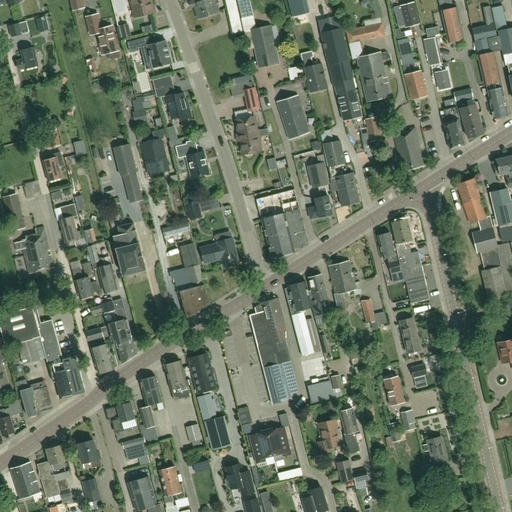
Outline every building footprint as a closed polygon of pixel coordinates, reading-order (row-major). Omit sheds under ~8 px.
[(81,0),(71,0),(73,9),(83,7),(81,0)] [(150,0),(131,0),(136,17),(153,13),(150,0)] [(193,0),(199,19),(220,13),(215,0),(193,0)] [(242,32),(235,0),(224,0),(233,34),(242,32)] [(236,0),(241,19),(244,33),(251,31),(259,67),(279,63),(272,26),(256,29),(253,16),(249,0),(236,0)] [(293,0),(298,18),(313,14),(308,0),(293,0)] [(439,0),(442,11),(449,43),(465,39),(457,5),(453,5),(451,0),(439,0)] [(415,8),(414,3),(402,6),(403,11),(396,13),(399,28),(406,26),(406,28),(419,24),(415,8)] [(508,65),(511,83),(511,28),(508,30),(502,5),(493,8),(497,25),(499,36),(504,55),(503,55),(505,66),(508,65)] [(101,28),(97,14),(87,16),(91,34),(97,32),(103,54),(107,53),(109,60),(119,58),(115,41),(118,40),(117,34),(114,34),(111,26),(101,28)] [(340,16),(318,22),(335,88),(336,87),(344,121),(362,117),(353,78),(352,78),(349,68),(351,67),(342,29),(343,29),(340,16)] [(487,26),(482,27),(473,29),(478,54),(485,86),(487,85),(494,118),(502,117),(509,115),(501,81),(495,52),(488,53),(485,39),(497,36),(494,25),(492,16),(485,17),(487,26)] [(26,21),(19,23),(8,25),(11,36),(29,32),(26,21)] [(378,38),(385,36),(382,23),(375,24),(356,28),(356,29),(346,31),(352,59),(358,58),(367,102),(379,99),(391,97),(381,53),(369,56),(366,56),(363,42),(378,38)] [(127,38),(135,37),(133,25),(125,26),(127,38)] [(439,35),(438,28),(427,30),(428,37),(439,35)] [(409,29),(401,30),(403,39),(410,38),(409,29)] [(398,41),(401,54),(399,55),(401,65),(404,65),(414,62),(408,38),(398,41)] [(424,39),(425,48),(429,66),(436,64),(430,38),(424,39)] [(143,39),(136,41),(138,48),(145,46),(143,39)] [(166,40),(148,45),(154,68),(172,64),(166,40)] [(33,47),(20,50),(23,59),(16,60),(18,70),(25,68),(38,65),(33,47)] [(301,54),(305,68),(311,92),(328,88),(322,64),(314,66),(312,58),(314,57),(312,51),(301,54)] [(89,66),(91,74),(97,72),(93,58),(85,60),(87,67),(89,66)] [(459,62),(453,64),(456,71),(462,68),(459,62)] [(427,95),(421,72),(406,76),(412,99),(427,95)] [(450,87),(447,72),(437,74),(440,89),(450,87)] [(167,96),(165,85),(173,83),(171,76),(153,80),(157,98),(164,96),(166,104),(168,103),(172,119),(181,117),(181,120),(192,117),(189,105),(186,105),(185,98),(184,93),(176,95),(176,94),(167,96)] [(241,96),(244,96),(248,113),(260,110),(255,88),(240,91),(241,96)] [(471,88),(454,92),(455,98),(456,101),(473,97),(471,88)] [(310,132),(301,102),(298,96),(278,101),(279,103),(289,139),(310,132)] [(455,98),(444,101),(446,109),(445,109),(445,111),(447,118),(448,123),(444,124),(451,149),(465,145),(459,120),(461,120),(457,106),(456,101),(455,98)] [(484,134),(476,104),(469,106),(476,136),(484,134)] [(476,136),(469,106),(461,108),(469,138),(476,136)] [(145,110),(132,113),(135,124),(148,121),(145,110)] [(255,116),(236,120),(239,134),(238,134),(239,141),(241,141),(243,154),(245,154),(247,155),(252,154),(254,152),(261,151),(260,141),(261,141),(259,130),(258,131),(255,116)] [(372,121),(373,138),(383,137),(382,120),(372,121)] [(42,125),(44,132),(48,148),(60,145),(55,122),(42,125)] [(424,166),(415,128),(412,128),(394,133),(403,171),(424,166)] [(323,143),(333,140),(330,129),(320,132),(323,143)] [(152,141),(159,173),(170,170),(162,138),(165,138),(163,130),(153,133),(155,140),(152,141)] [(368,133),(361,134),(365,152),(367,152),(368,157),(372,156),(368,133)] [(324,143),(323,145),(327,165),(328,165),(329,171),(330,171),(331,178),(330,179),(331,183),(329,184),(330,184),(329,184),(331,192),(335,191),(339,190),(339,192),(342,207),(360,202),(354,176),(354,173),(348,175),(345,162),(340,140),(333,141),(324,143)] [(159,173),(152,141),(141,143),(149,175),(159,173)] [(120,176),(123,175),(130,203),(142,200),(129,144),(113,148),(120,176)] [(209,173),(203,151),(198,153),(198,150),(189,153),(187,144),(175,147),(179,159),(187,157),(192,178),(209,173)] [(49,156),(50,160),(43,162),(49,182),(63,178),(60,167),(65,166),(61,153),(49,156)] [(329,184),(325,163),(325,162),(323,155),(317,156),(319,163),(307,166),(312,188),(329,184),(330,184),(329,184)] [(511,186),(511,173),(508,157),(496,159),(497,166),(494,166),(496,174),(499,173),(499,174),(505,173),(506,175),(508,174),(509,178),(507,179),(509,187),(511,186)] [(275,158),(268,159),(271,170),(277,169),(275,158)] [(480,252),(484,270),(481,271),(490,310),(509,305),(511,304),(511,261),(507,243),(497,246),(490,216),(486,217),(474,178),(456,184),(469,223),(477,220),(480,229),(479,231),(472,233),(477,253),(480,252)] [(315,199),(317,206),(308,208),(310,219),(319,217),(319,218),(333,215),(329,196),(328,196),(326,187),(319,189),(321,198),(315,199)] [(507,188),(490,192),(502,241),(511,238),(511,199),(510,201),(507,188)] [(265,231),(272,258),(295,252),(294,249),(301,247),(300,244),(308,242),(295,190),(257,199),(264,226),(262,227),(263,232),(265,231)] [(17,195),(7,197),(2,198),(10,232),(25,228),(23,218),(17,195)] [(219,197),(200,201),(202,210),(221,206),(219,197)] [(198,201),(186,204),(190,220),(202,218),(198,201)] [(78,216),(75,205),(54,210),(57,221),(60,220),(66,243),(80,239),(73,217),(78,216)] [(407,218),(392,222),(397,242),(395,243),(397,251),(398,254),(399,259),(402,268),(405,281),(406,281),(411,303),(429,298),(418,251),(411,252),(404,254),(401,242),(408,240),(412,239),(407,218)] [(184,241),(183,236),(191,234),(188,222),(162,228),(167,247),(176,245),(176,243),(184,241)] [(139,243),(134,223),(119,227),(121,235),(114,236),(118,248),(117,248),(124,276),(147,270),(140,244),(139,243)] [(17,251),(24,249),(30,274),(54,268),(51,255),(49,255),(48,251),(50,250),(44,227),(36,229),(36,230),(38,237),(27,240),(22,241),(22,242),(15,244),(17,251)] [(383,258),(398,254),(397,251),(395,252),(390,232),(378,235),(383,258)] [(233,238),(218,242),(218,244),(201,248),(205,264),(222,259),(224,268),(239,264),(233,238)] [(189,275),(193,288),(178,292),(180,298),(182,298),(188,317),(210,305),(199,265),(197,265),(196,259),(198,258),(194,243),(179,246),(186,276),(189,275)] [(87,247),(89,256),(90,261),(91,263),(92,263),(93,270),(98,268),(105,292),(118,289),(112,265),(110,265),(104,267),(102,262),(102,260),(101,258),(99,259),(97,253),(95,245),(87,247)] [(399,259),(389,261),(391,271),(402,268),(399,259)] [(338,311),(343,310),(341,301),(343,301),(341,292),(353,289),(355,295),(362,294),(359,282),(355,283),(349,261),(329,266),(336,293),(334,293),(337,303),(336,303),(338,311)] [(93,274),(90,263),(83,264),(86,276),(93,274)] [(81,268),(73,270),(76,281),(81,299),(94,296),(94,293),(99,292),(96,282),(91,283),(90,277),(84,279),(81,268)] [(327,297),(321,274),(308,277),(314,301),(311,302),(312,306),(314,315),(322,313),(319,300),(327,297)] [(311,302),(306,281),(288,285),(289,287),(285,288),(302,355),(321,350),(312,318),(306,319),(303,309),(312,306),(311,302)] [(285,338),(287,337),(286,331),(286,330),(285,324),(279,298),(277,298),(275,295),(266,300),(265,300),(265,301),(260,303),(260,304),(257,306),(259,312),(250,315),(273,404),(294,399),(293,393),(299,392),(299,390),(285,338)] [(6,296),(0,298),(0,311),(1,315),(11,312),(6,296)] [(115,311),(112,301),(111,298),(101,300),(104,314),(115,311)] [(377,320),(376,321),(370,299),(361,301),(367,323),(371,322),(373,329),(379,328),(377,320)] [(101,305),(90,308),(92,315),(99,313),(103,312),(101,305)] [(0,321),(7,346),(19,343),(20,345),(34,341),(34,340),(40,338),(46,358),(47,357),(54,382),(56,381),(61,399),(86,392),(76,356),(63,360),(52,320),(38,324),(33,306),(0,315),(0,321)] [(126,313),(125,313),(119,314),(118,316),(120,322),(109,324),(114,341),(117,340),(123,364),(137,355),(126,313)] [(380,314),(380,322),(390,322),(390,314),(380,314)] [(422,349),(414,317),(400,321),(408,352),(422,349)] [(106,326),(101,328),(101,327),(86,331),(88,341),(104,337),(105,340),(110,339),(106,326)] [(319,335),(322,346),(328,345),(325,334),(319,335)] [(34,341),(20,345),(25,364),(41,360),(41,359),(46,358),(40,338),(34,340),(34,341)] [(511,339),(498,343),(502,363),(511,361),(511,362),(511,339)] [(92,349),(99,374),(107,372),(114,369),(106,342),(101,343),(102,346),(99,347),(92,349)] [(4,352),(0,352),(0,390),(2,390),(1,388),(9,386),(2,361),(6,360),(4,352)] [(212,375),(207,355),(205,354),(198,355),(207,390),(216,388),(214,381),(215,380),(214,374),(212,375)] [(207,390),(198,355),(190,358),(199,392),(207,390)] [(187,385),(180,360),(173,362),(182,398),(190,396),(187,385)] [(182,398),(173,362),(165,364),(172,389),(174,400),(182,398)] [(410,367),(413,378),(428,375),(425,363),(410,367)] [(343,388),(340,375),(331,377),(334,390),(343,388)] [(156,376),(140,380),(147,405),(162,401),(156,376)] [(404,401),(398,376),(384,379),(391,405),(404,401)] [(21,399),(23,398),(29,417),(38,415),(37,411),(53,406),(48,388),(47,388),(45,382),(28,387),(26,380),(16,383),(17,390),(21,389),(22,392),(20,393),(21,399)] [(206,422),(213,450),(232,445),(224,416),(217,418),(211,394),(198,397),(205,422),(206,422)] [(10,408),(12,415),(23,412),(19,400),(8,403),(10,408)] [(117,405),(117,407),(111,408),(111,409),(107,410),(110,422),(112,422),(115,432),(124,430),(122,421),(135,418),(130,402),(117,405)] [(145,443),(159,439),(150,405),(141,408),(145,425),(140,426),(143,437),(145,443)] [(248,406),(238,409),(242,424),(252,422),(248,406)] [(359,430),(353,407),(346,409),(340,411),(346,433),(344,433),(350,453),(357,451),(352,432),(359,430)] [(10,408),(0,411),(0,427),(3,436),(15,433),(11,416),(12,415),(10,408)] [(413,410),(411,410),(400,413),(405,431),(416,429),(414,423),(416,423),(413,410)] [(332,451),(331,447),(342,444),(340,437),(342,437),(340,428),(338,428),(336,419),(318,423),(322,440),(318,441),(321,453),(332,451)] [(388,424),(391,437),(385,438),(388,449),(395,447),(394,442),(401,440),(396,422),(388,424)] [(202,440),(198,424),(186,427),(190,443),(192,442),(193,447),(201,445),(200,440),(202,440)] [(272,427),(267,429),(273,455),(282,452),(283,456),(291,454),(284,426),(273,429),(272,427)] [(273,455),(267,429),(261,430),(261,432),(250,435),(257,462),(265,460),(264,457),(273,455)] [(143,437),(134,439),(122,442),(124,449),(125,449),(145,443),(143,437)] [(437,462),(447,459),(441,437),(428,440),(432,457),(427,459),(430,472),(439,470),(437,462)] [(100,458),(99,451),(96,452),(92,440),(85,442),(90,461),(92,460),(94,467),(102,465),(100,458)] [(90,461),(85,442),(77,444),(82,463),(90,461)] [(47,449),(50,461),(51,464),(52,464),(53,469),(57,468),(65,466),(64,462),(66,462),(62,445),(47,449)] [(190,457),(210,450),(209,446),(189,452),(190,457)] [(135,462),(152,455),(149,449),(132,455),(135,462)] [(349,460),(336,463),(341,483),(354,480),(349,460)] [(49,470),(53,469),(52,464),(51,464),(50,461),(38,464),(47,496),(60,493),(57,481),(55,475),(55,474),(51,476),(49,470)] [(31,462),(20,465),(10,469),(20,498),(40,491),(31,462)] [(207,472),(215,471),(213,462),(205,464),(207,472)] [(231,488),(231,490),(240,488),(242,496),(255,493),(249,471),(242,473),(240,464),(226,468),(228,478),(226,478),(225,480),(226,487),(229,488),(231,488)] [(175,466),(168,468),(174,494),(176,493),(177,500),(186,497),(182,483),(180,484),(175,466)] [(172,494),(174,494),(168,468),(160,470),(166,495),(164,496),(166,502),(173,500),(172,494)] [(279,482),(303,476),(301,468),(277,473),(279,482)] [(353,473),(355,480),(356,484),(369,481),(366,468),(353,471),(353,473)] [(448,468),(441,470),(443,478),(451,477),(448,468)] [(69,471),(55,475),(57,481),(67,479),(71,478),(69,471)] [(128,482),(136,511),(147,508),(148,507),(149,511),(162,511),(160,503),(157,504),(149,476),(138,479),(132,481),(128,482)] [(82,482),(87,503),(101,499),(96,478),(82,482)] [(67,479),(57,481),(60,493),(70,490),(67,479)] [(310,496),(303,498),(307,511),(320,511),(328,509),(321,486),(308,490),(310,496)] [(71,496),(70,490),(60,493),(62,499),(72,497),(71,496)] [(268,492),(261,494),(264,506),(272,504),(268,492)] [(259,503),(258,498),(244,501),(246,511),(261,511),(260,503),(259,503)]
